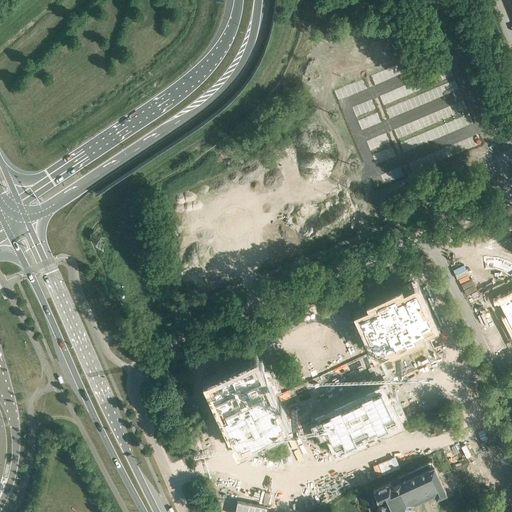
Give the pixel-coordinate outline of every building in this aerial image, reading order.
[(174,256),(171,242),(164,243),(167,257),(174,256)] [(368,310),(358,315),(363,325),(366,324),(372,335),(368,337),(373,348),(383,344),(384,347),(404,338),(406,342),(414,337),(413,334),(423,329),(421,326),(430,321),(425,310),(422,312),(416,300),(420,299),(419,298),(415,288),(404,293),(404,294),(396,298),(394,293),(385,297),(387,301),(377,306),(377,307),(369,311),(368,310)] [(511,292),(498,300),(511,327),(511,292)] [(214,386),(210,388),(217,402),(221,401),(225,411),(222,413),(229,427),(232,426),(235,431),(231,432),(235,440),(238,439),(240,442),(249,438),(250,441),(273,431),(271,427),(280,423),(278,420),(282,418),(278,410),(275,412),(272,407),(276,405),(269,391),(266,392),(264,388),(267,387),(257,366),(254,367),(252,364),(244,368),(242,365),(219,375),(221,379),(212,383),(214,386)] [(338,401),(313,413),(321,432),(327,429),(331,439),(329,440),(334,453),(347,447),(345,444),(355,440),(356,443),(378,432),(377,430),(387,425),(388,428),(400,422),(394,409),(391,411),(387,401),(392,398),(384,380),(353,394),(356,399),(340,406),(338,401)] [(398,476),(373,488),(379,500),(376,502),(379,508),(381,511),(415,511),(412,506),(414,502),(421,498),(429,494),(434,492),(436,496),(446,492),(433,464),(433,465),(400,480),(398,476)]
